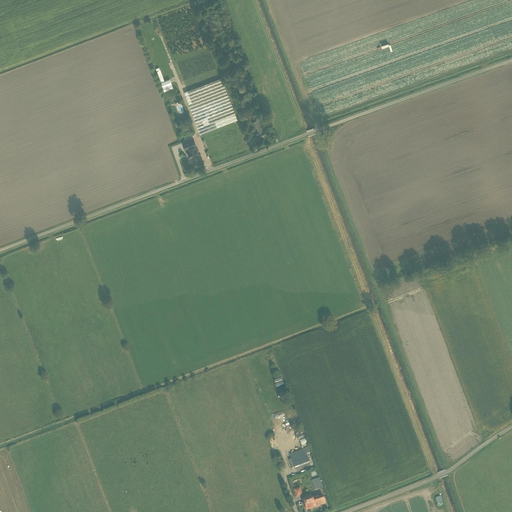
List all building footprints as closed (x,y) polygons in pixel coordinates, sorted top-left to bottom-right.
[(202,134),(237,120),(221,78),(184,93),(200,135),(202,134)] [(170,80),(161,83),(164,92),(173,88),(170,80)] [(237,120),(202,134),(213,164),(249,150),(237,120)] [(258,120),(251,122),(255,134),(253,134),(255,140),(266,135),(264,130),(262,131),(258,120)] [(189,141),(182,144),(184,150),(187,149),(191,147),(189,141)] [(191,147),(187,149),(189,153),(188,153),(189,157),(190,157),(193,164),(201,161),(195,146),(191,147)] [(295,468),(309,462),(305,454),(304,450),(290,456),(291,460),(295,468)] [(320,478),(311,481),(315,490),(323,488),(320,478)] [(300,488),(294,490),(297,497),(302,495),(300,488)] [(311,496),(303,499),(304,503),(307,511),(325,504),(323,496),(318,498),(313,500),(312,498),(311,496)]
